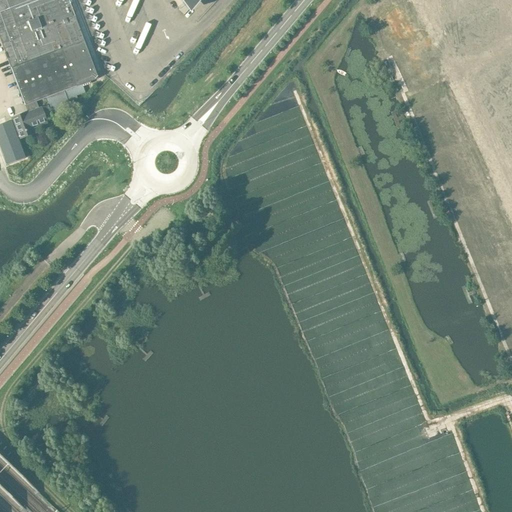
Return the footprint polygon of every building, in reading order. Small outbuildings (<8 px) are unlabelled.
[(10,69),(83,41),(80,33),(84,31),(82,24),(78,25),(68,0),(0,0),(0,41),(10,68),(10,69)] [(181,0),(190,12),(199,0),(181,0)] [(53,117),(71,110),(70,107),(73,106),(71,100),(77,98),(76,96),(84,93),(83,88),(91,85),(90,82),(97,79),(83,41),(10,69),(24,106),(26,105),(29,113),(39,109),(36,102),(40,100),(46,98),(53,117)] [(22,115),(12,119),(19,139),(27,136),(25,131),(46,123),(45,121),(52,118),(48,106),(43,107),(40,100),(36,102),(39,109),(29,113),(27,114),(28,115),(23,117),(22,115)] [(11,121),(0,125),(0,149),(6,166),(25,158),(11,121)]
